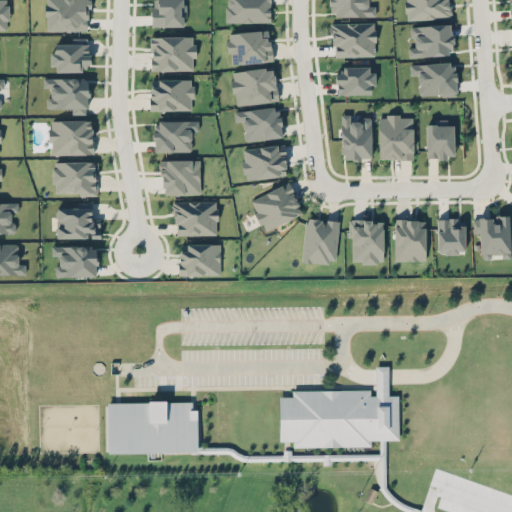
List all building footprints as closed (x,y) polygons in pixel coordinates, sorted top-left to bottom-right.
[(7,0),(0,0),(0,30),(8,30),(7,0)] [(45,0),(46,31),(90,30),(88,0),(45,0)] [(184,25),(182,0),(151,0),(152,26),(184,25)] [(270,0),(226,0),(226,21),(270,22),(270,0)] [(375,16),(375,5),(370,5),(370,0),(329,0),(330,15),(375,16)] [(405,0),(406,19),(449,17),(447,0),(405,0)] [(333,57),(375,55),(374,21),(332,23),(333,57)] [(408,56),(453,54),(451,24),(411,25),(413,47),(408,47),(408,56)] [(271,61),(269,30),(226,32),(228,54),(232,54),(232,63),(271,61)] [(194,35),(150,36),(151,70),(195,69),(194,35)] [(55,43),(55,52),(52,52),(53,72),(84,71),(84,64),(89,64),(89,37),(72,38),(72,43),(55,43)] [(410,64),(410,75),(418,74),(419,94),(457,92),(455,62),(410,64)] [(235,105),(277,100),(274,66),(231,71),(235,105)] [(373,66),(343,66),(343,73),(336,73),(336,94),(371,93),(371,85),(373,85),(373,66)] [(72,108),(72,114),(88,113),(87,77),(43,78),(43,87),(48,87),(48,108),(72,108)] [(193,79),(150,78),(150,110),(192,110),(193,79)] [(234,111),(235,122),(243,121),(245,141),(282,137),(279,106),(234,111)] [(372,158),(371,118),(350,118),(350,114),(341,114),(342,159),(372,158)] [(379,158),(413,158),(412,115),(378,115),(379,158)] [(93,154),(92,119),(50,120),(50,154),(93,154)] [(153,121),(154,151),(192,150),(191,130),(198,130),(198,120),(153,121)] [(453,121),(435,121),(435,123),(425,123),(426,157),(454,157),(453,121)] [(286,177),(285,145),(243,146),(244,178),(286,177)] [(162,194),(200,193),(199,159),(161,160),(162,194)] [(96,160),(53,161),(54,194),(96,193),(96,160)] [(263,230),(302,213),(289,182),(250,199),(263,230)] [(175,235),(217,234),(217,200),(174,201),(175,235)] [(57,238),(100,237),(100,218),(92,219),(92,201),(77,202),(77,207),(56,207),(57,238)] [(0,202),(0,232),(15,233),(15,221),(11,221),(10,212),(18,212),(18,202),(0,202)] [(509,215),(473,217),(473,233),(479,232),(480,253),(502,252),(502,258),(511,257),(509,215)] [(336,263),(338,220),(305,218),(302,261),(336,263)] [(394,260),(425,260),(425,219),(394,219),(394,260)] [(437,219),(438,252),(465,252),(464,219),(437,219)] [(350,262),(383,262),(383,220),(350,220),(350,262)] [(0,273),(25,273),(25,263),(18,263),(18,243),(0,243),(0,273)] [(220,243),(179,244),(179,275),(220,274),(220,243)] [(51,246),(52,255),(59,255),(59,264),(55,264),(55,276),(96,276),(96,245),(51,246)] [(397,438),(397,394),(387,394),(387,364),(374,364),(374,389),(292,389),(292,395),(279,395),(279,439),(292,439),(292,445),(370,444),(370,438),(397,438)] [(196,451),(196,400),(107,400),(107,451),(196,451)]
